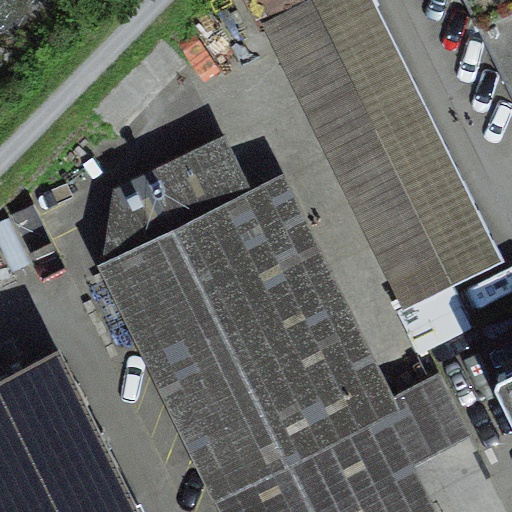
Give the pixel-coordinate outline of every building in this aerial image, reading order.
[(249,0),(244,3),(400,328),(502,279),(368,0),(344,0),(314,15),(306,0),(249,0)] [(511,0),(476,0),(511,76),(511,0)] [(123,248),(250,511),(452,511),(287,169),(123,248)] [(0,376),(0,511),(147,511),(68,345),(0,376)] [(511,361),(502,366),(511,386),(511,361)]
